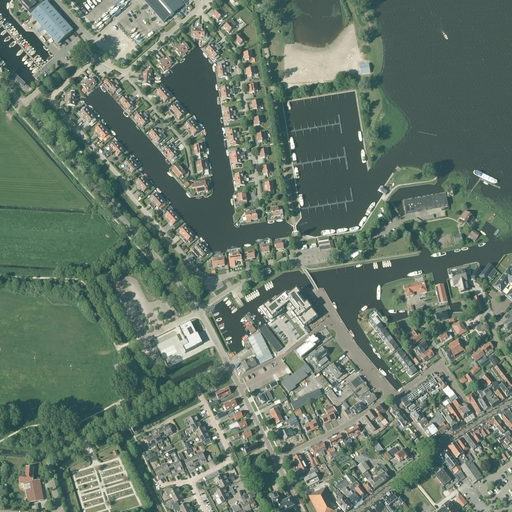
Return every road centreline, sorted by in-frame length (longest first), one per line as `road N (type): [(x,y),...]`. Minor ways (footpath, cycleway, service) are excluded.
road 1 (residential): [(200,311),(254,276),(200,275),(53,102),(93,56)]
road 2 (tertiary): [(200,311),(22,105)]
road 3 (unclassified): [(261,213),(236,54),(198,9)]
road 4 (unclassified): [(191,181),(188,149),(123,73)]
road 5 (residential): [(389,393),(276,461)]
road 6 (residential): [(478,420),(441,364),(393,397)]
road 7 (residential): [(84,441),(194,383)]
